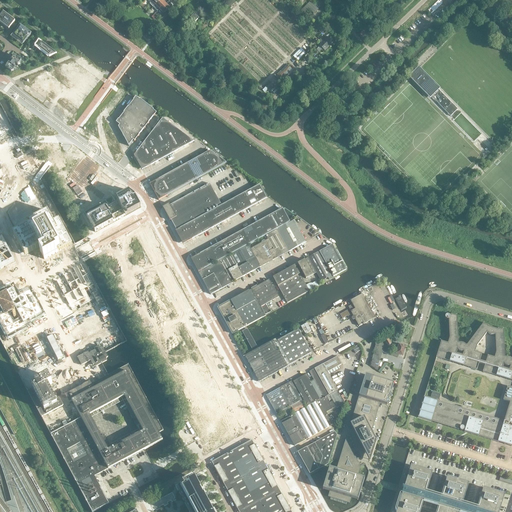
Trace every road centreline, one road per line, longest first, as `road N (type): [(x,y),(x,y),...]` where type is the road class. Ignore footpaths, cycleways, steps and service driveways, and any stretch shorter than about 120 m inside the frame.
road 1 (unclassified): [(358,511),(430,298),(511,316)]
road 2 (unclassified): [(256,394),(391,319),(375,290)]
road 3 (unclassified): [(317,104),(424,0)]
road 4 (unclassified): [(115,172),(0,83)]
road 5 (tertiary): [(152,210),(46,267),(24,266)]
road 6 (tertiary): [(27,272),(48,271),(151,218)]
road 7 (tertiary): [(321,511),(256,394)]
road 8 (unclassified): [(323,240),(207,305)]
road 9 (tertiary): [(251,396),(315,511)]
road 10 (unclassified): [(232,511),(197,446),(149,470)]
